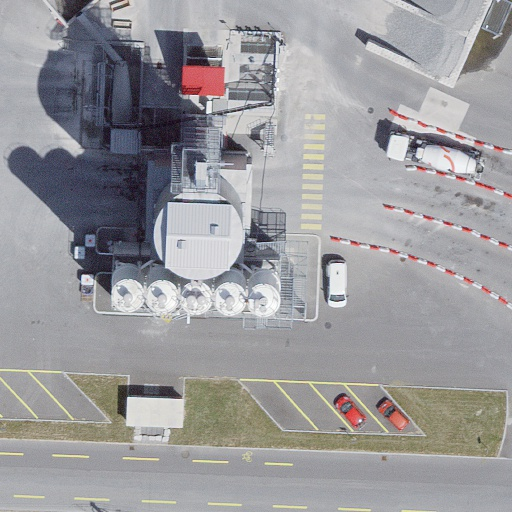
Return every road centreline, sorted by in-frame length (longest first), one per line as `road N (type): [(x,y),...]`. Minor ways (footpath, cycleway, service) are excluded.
road 1 (unclassified): [(511,495),(0,475)]
road 2 (unknown): [(348,28),(368,291)]
